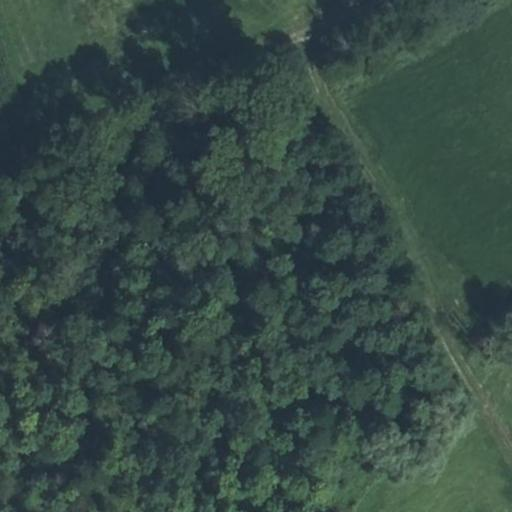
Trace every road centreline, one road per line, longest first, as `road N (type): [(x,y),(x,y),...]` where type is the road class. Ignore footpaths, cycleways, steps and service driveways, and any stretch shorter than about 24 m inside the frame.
road 1 (track): [(295,36),(511,445)]
road 2 (track): [(0,164),(382,0)]
